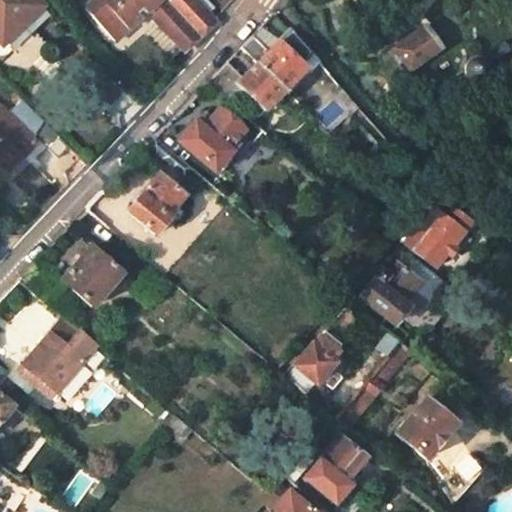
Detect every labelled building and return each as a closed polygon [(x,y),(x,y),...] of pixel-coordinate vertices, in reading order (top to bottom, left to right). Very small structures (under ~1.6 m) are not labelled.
[(0,0),(0,49),(24,27),(20,22),(39,5),(33,0),(0,0)] [(166,0),(91,0),(83,9),(115,41),(146,13),(162,28),(183,50),(199,34),(166,0)] [(166,0),(199,34),(214,19),(195,0),(166,0)] [(358,0),(370,17),(384,8),(378,0),(358,0)] [(39,5),(20,22),(24,27),(43,10),(39,5)] [(408,75),(443,51),(428,28),(392,52),(408,75)] [(307,72),(279,44),(259,65),(287,93),(307,72)] [(465,69),(464,75),(465,78),(467,82),(470,84),(473,85),(480,84),(483,82),(485,79),(486,72),(484,68),(482,65),(476,63),(473,63),(467,66),(465,69)] [(237,86),(267,114),(287,93),(259,65),(237,86)] [(226,151),(243,132),(220,111),(205,127),(201,123),(197,127),(195,125),(170,152),(189,169),(198,159),(213,174),(230,155),(226,151)] [(0,167),(8,174),(37,143),(45,150),(58,137),(34,114),(18,130),(0,112),(0,167)] [(189,169),(170,152),(154,138),(147,146),(182,177),(189,169)] [(157,176),(125,212),(151,236),(167,219),(164,216),(181,197),(157,176)] [(105,224),(111,230),(123,218),(99,196),(87,209),(105,224)] [(79,217),(97,233),(105,224),(87,209),(79,217)] [(432,271),(448,252),(457,260),(470,246),(460,237),(470,227),(453,214),(443,223),(428,209),(398,243),(432,271)] [(90,309),(121,275),(93,249),(62,282),(90,309)] [(378,273),(355,299),(389,329),(402,315),(395,309),(399,304),(403,308),(408,307),(420,293),(412,287),(414,285),(392,266),(382,276),(378,273)] [(9,290),(27,306),(37,296),(19,280),(9,290)] [(23,367),(34,378),(28,384),(48,402),(95,348),(82,336),(68,352),(59,343),(66,336),(58,329),(23,367)] [(317,334),(278,378),(297,396),(306,385),(309,387),(326,367),(324,365),(331,356),(329,354),(334,348),(317,334)] [(368,398),(378,387),(367,377),(357,389),(368,398)] [(0,420),(13,406),(0,394),(0,420)] [(423,400),(392,436),(421,461),(452,425),(423,400)] [(190,432),(173,418),(164,429),(180,443),(190,432)] [(338,485),(359,461),(334,440),(299,480),(329,506),(344,489),(338,485)] [(305,511),(284,494),(268,511),(305,511)]
